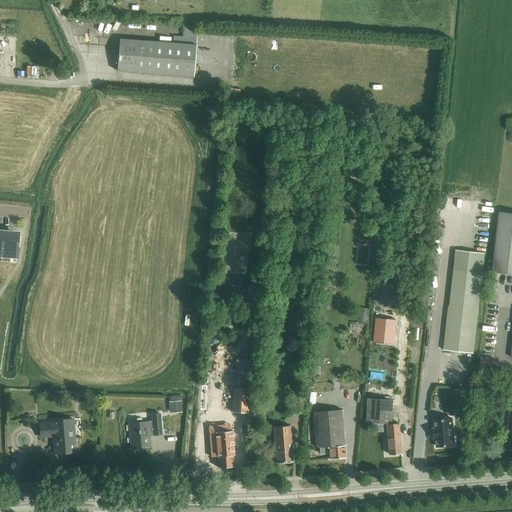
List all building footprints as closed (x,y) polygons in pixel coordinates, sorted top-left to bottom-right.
[(117,68),(117,71),(194,76),(194,68),(197,38),(197,26),(183,25),(182,37),(174,36),(173,42),(120,38),(117,68)] [(492,271),(511,273),(511,213),(499,212),(494,254),(492,271)] [(0,256),(17,258),(18,236),(0,234),(0,256)] [(146,248),(145,262),(157,263),(156,267),(161,267),(161,271),(170,272),(170,268),(172,268),(174,244),(158,243),(157,249),(146,248)] [(455,250),(443,350),(473,353),(485,253),(455,250)] [(479,366),(490,367),(492,367),(494,358),(492,357),(480,357),(479,366)] [(232,411),(248,413),(249,405),(251,389),(235,387),(232,411)] [(292,413),(305,414),(307,389),(294,388),(292,413)] [(215,391),(215,399),(222,399),(223,391),(215,391)] [(390,424),(392,399),(367,397),(365,422),(372,423),(385,424),(386,432),(388,454),(400,453),(398,423),(390,424)] [(181,401),(169,401),(170,413),(182,412),(181,401)] [(345,458),(344,446),(349,445),(349,439),(344,439),(341,410),(314,412),(317,448),(323,447),(324,452),(329,452),(329,459),(345,458)] [(128,423),(130,447),(135,447),(134,445),(140,444),(140,447),(150,446),(149,435),(153,435),(154,435),(162,435),(160,414),(152,414),(152,422),(148,423),(148,421),(128,423)] [(434,419),(434,429),(433,429),(434,437),(435,437),(436,446),(453,445),(451,418),(434,419)] [(66,452),(76,452),(74,419),(52,420),(52,423),(40,424),(41,437),(45,436),(54,436),(54,444),(55,453),(58,453),(58,450),(65,450),(66,452)] [(385,424),(372,423),(373,433),(386,432),(385,424)] [(274,427),(277,463),(293,461),(290,426),(274,427)] [(217,444),(212,445),(212,453),(217,452),(219,467),(235,465),(234,454),(235,454),(233,429),(216,430),(217,444)] [(322,465),(319,456),(308,460),(312,469),(322,465)]
